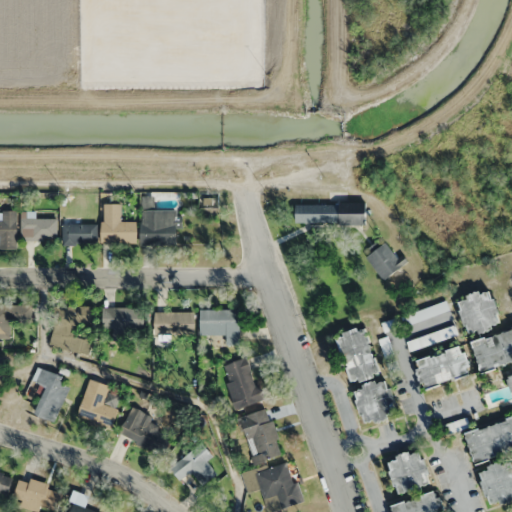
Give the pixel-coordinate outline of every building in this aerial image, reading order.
[(296,203),(296,223),(366,223),(366,203),(296,203)] [(102,204),(102,242),(136,243),(136,221),(120,221),(120,204),(102,204)] [(177,209),(140,209),(140,244),(177,244),(177,209)] [(0,247),(17,247),(17,215),(0,214),(0,247)] [(20,219),(20,238),(57,238),(57,219),(20,219)] [(97,224),(63,224),(63,244),(97,244),(97,224)] [(402,255),(399,257),(383,242),(365,259),(386,280),(406,260),(402,255)] [(458,297),(468,335),(501,326),(491,289),(458,297)] [(0,338),(11,339),(11,322),(32,322),(32,304),(0,304),(0,338)] [(92,306),(55,306),(55,333),(72,333),(72,326),(92,326),(92,306)] [(102,328),(112,328),(112,342),(134,342),(134,329),(140,329),(140,307),(102,307),(102,328)] [(225,335),(225,345),(241,345),(241,309),(200,309),(200,335),(225,335)] [(154,334),(195,334),(195,312),(154,312),(154,334)] [(407,341),(410,351),(457,334),(454,324),(407,341)] [(336,335),(353,383),(381,374),(364,325),(336,335)] [(511,361),(511,327),(470,342),(481,373),(511,361)] [(415,360),(423,389),(472,375),(463,346),(415,360)] [(266,400),(261,384),(256,385),(248,358),(222,365),(235,409),(266,400)] [(46,387),(34,414),(53,423),(72,382),(38,366),(32,381),(46,387)] [(112,429),(122,396),(109,392),(111,386),(88,378),(76,417),(112,429)] [(364,425),(398,417),(388,379),(354,387),(364,425)] [(120,435),(162,454),(172,433),(150,424),(154,416),(132,407),(120,435)] [(283,455),(268,408),(240,417),(254,464),(283,455)] [(511,417),(465,431),(474,462),(511,450),(511,417)] [(213,456),(203,442),(169,467),(179,480),(192,471),(202,486),(217,475),(206,461),(213,456)] [(432,483),(419,449),(387,461),(399,495),(432,483)] [(488,504),(511,498),(511,460),(480,467),(488,504)] [(243,475),(248,492),(261,488),(266,503),(275,500),(278,509),(301,502),(288,461),(243,475)] [(13,476),(0,471),(0,492),(8,495),(13,476)] [(56,511),(63,489),(20,477),(14,499),(56,511)]
